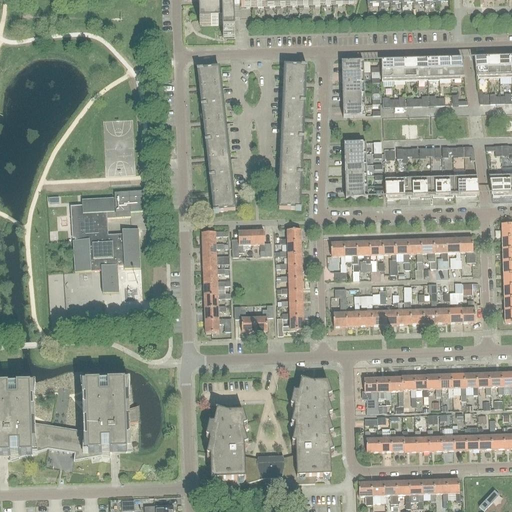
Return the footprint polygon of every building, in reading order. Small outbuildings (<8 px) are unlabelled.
[(186,0),(187,3),(199,3),(199,6),(199,7),(199,11),(199,15),(199,19),(199,23),(200,27),(207,27),(215,27),(222,26),(222,28),(222,33),(222,39),(227,38),(235,38),(235,33),(234,27),(234,22),(234,16),(234,11),(234,6),(239,6),(241,6),(241,9),(241,11),(243,11),(248,11),(253,10),(253,12),(257,12),(257,10),(264,10),(264,11),(269,11),(269,10),(276,10),(276,11),(281,11),(281,10),(287,9),(287,11),(292,10),(292,9),(299,9),(299,10),(303,10),(303,9),(310,9),(310,10),(315,10),(315,9),(321,8),(321,10),(326,9),(326,8),(333,8),(333,9),(338,9),(338,8),(355,7),(356,7),(356,3),(356,0),(186,0)] [(366,0),(367,5),(367,8),(372,8),(372,5),(379,5),(379,8),(378,0),(366,0)] [(511,79),(510,58),(499,59),(499,80),(511,79)] [(474,60),(476,78),(477,78),(478,80),(488,80),(487,59),(474,60)] [(488,80),(499,80),(499,59),(487,59),(488,80)] [(439,82),(450,81),(450,60),(438,61),(439,82)] [(464,78),(461,60),(450,60),(450,81),(461,81),(461,78),(464,78)] [(416,82),(416,61),(404,62),(405,83),(416,82)] [(416,82),(428,82),(427,61),(416,61),(416,82)] [(439,82),(438,61),(427,61),(428,82),(439,82)] [(393,83),(393,62),(381,62),(381,83),(393,83)] [(393,83),(405,83),(404,62),(393,62),(393,83)] [(341,74),(341,75),(364,74),(363,63),(341,64),(341,69),(342,69),(342,74),(341,74)] [(306,68),(284,67),(283,103),(290,103),(297,104),(304,104),(306,68)] [(216,106),(223,105),(219,69),(197,72),(199,92),(201,107),(208,107),(216,106)] [(342,81),(342,86),(364,85),(364,74),(341,75),(342,76),(342,81)] [(342,96),(364,96),(364,85),(342,86),(342,91),(343,91),(343,96),(342,96)] [(342,102),(342,107),(365,107),(364,96),(342,96),(342,97),(343,97),(343,102),(342,102)] [(290,103),(283,103),(281,139),(289,139),(296,140),(303,140),(304,104),(297,104),(290,103)] [(220,141),(227,141),(223,105),(216,106),(208,107),(201,107),(205,143),(212,142),(220,141)] [(343,119),(365,118),(365,107),(342,107),(343,112),(344,117),(343,117),(343,119)] [(289,139),(281,139),(280,175),(287,175),(294,175),(301,176),(303,140),(296,140),(289,139)] [(224,177),(231,176),(227,141),(220,141),(212,142),(205,143),(207,163),(209,179),(216,178),(224,177)] [(366,156),(366,145),(344,145),(344,147),(345,147),(345,152),(344,152),(344,157),(366,156)] [(407,159),(407,151),(402,151),(396,152),(397,162),(403,161),(402,159),(407,159)] [(344,168),(366,167),(366,156),(344,157),(344,162),(345,162),(345,167),(344,167),(344,168)] [(345,178),(367,178),(366,167),(344,168),(344,169),(345,169),(345,173),(344,173),(345,178)] [(278,211),(300,212),(301,176),(294,175),(287,175),(280,175),(278,211)] [(209,179),(213,214),(235,212),(231,176),(224,177),(216,178),(209,179)] [(503,198),(502,177),(489,178),(491,196),(493,196),(493,199),(503,198)] [(511,177),(502,177),(503,198),(511,197),(511,177)] [(345,189),(367,188),(367,178),(345,178),(345,183),(346,183),(346,188),(345,188),(345,189)] [(466,199),(465,178),(453,179),(454,197),(455,197),(455,200),(466,199)] [(477,178),(465,178),(466,199),(476,199),(476,196),(479,196),(477,178)] [(431,179),(419,180),(420,201),(430,200),(430,198),(431,198),(431,179)] [(443,200),(442,179),(431,179),(431,198),(432,198),(433,200),(443,200)] [(453,179),(442,179),(443,200),(453,200),(453,197),(454,197),(453,179)] [(396,180),(385,181),(385,199),(387,199),(387,202),(397,201),(396,180)] [(408,180),(396,180),(397,201),(407,201),(407,199),(409,198),(408,180)] [(420,201),(419,180),(408,180),(409,198),(410,198),(410,201),(420,201)] [(345,200),(367,200),(367,188),(345,189),(345,190),(346,190),(346,195),(345,195),(345,200)] [(82,207),(71,207),(72,240),(75,239),(75,243),(73,243),(73,246),(75,274),(78,274),(91,273),(101,273),(103,296),(119,295),(119,284),(119,283),(118,268),(124,268),(124,271),(127,271),(131,271),(134,271),(141,270),(138,231),(122,232),(122,236),(119,236),(108,237),(107,226),(107,224),(107,220),(131,219),(130,214),(145,213),(144,207),(143,192),(114,194),(115,200),(113,200),(82,202),(82,207)] [(511,226),(501,227),(502,239),(511,238),(511,226)] [(287,246),(301,245),(300,232),(287,232),(287,241),(279,241),(279,247),(287,246)] [(271,246),(270,246),(264,246),(264,233),(251,234),(251,247),(260,247),(260,254),(260,259),(271,258),(271,246)] [(202,235),(202,248),(216,247),(215,246),(215,239),(228,238),(228,234),(211,234),(211,235),(202,235)] [(243,247),(251,247),(251,234),(238,234),(238,247),(232,247),(232,259),(238,259),(238,255),(243,255),(243,247)] [(511,238),(502,239),(502,251),(511,251),(511,238)] [(472,240),(459,241),(460,254),(466,254),(466,265),(475,265),(475,253),(473,253),(472,240)] [(446,241),(433,242),(434,255),(440,255),(440,261),(437,261),(437,271),(449,271),(449,262),(447,263),(447,255),(446,241)] [(459,241),(446,241),(447,255),(456,255),(456,260),(449,260),(450,271),(462,270),(461,262),(460,262),(460,254),(459,241)] [(421,242),(408,243),(409,256),(417,256),(417,264),(417,272),(415,272),(415,281),(423,281),(423,272),(422,264),(421,264),(421,256),(421,242)] [(433,242),(421,242),(421,256),(427,256),(428,263),(430,263),(430,272),(436,271),(436,263),(434,263),(434,255),(433,242)] [(395,243),(382,244),(383,257),(392,257),(392,262),(389,262),(390,277),(398,277),(397,262),(396,262),(396,257),(395,243)] [(408,243),(395,243),(396,257),(403,256),(403,265),(404,265),(404,272),(411,272),(410,264),(409,264),(409,256),(408,243)] [(357,244),(344,245),(344,258),(345,258),(351,258),(352,266),(353,266),(353,274),(359,274),(359,266),(358,266),(357,258),(357,244)] [(370,244),(357,244),(357,258),(364,258),(364,263),(360,263),(360,274),(371,273),(371,266),(370,266),(370,263),(370,258),(370,244)] [(382,244),(370,244),(370,258),(377,257),(377,261),(383,261),(383,257),(382,244)] [(277,254),(277,258),(280,258),(280,259),(288,259),(288,258),(301,258),(301,245),(287,246),(287,253),(277,254)] [(331,259),(341,259),(341,266),(340,266),(340,274),(334,274),(335,281),(346,281),(346,274),(346,266),(345,266),(345,258),(344,258),(344,245),(331,245),(331,259)] [(202,248),(203,260),(216,260),(216,259),(216,251),(229,251),(228,246),(215,246),(216,247),(202,248)] [(511,251),(502,251),(503,264),(511,263),(511,251)] [(280,272),(288,271),(288,270),(302,270),(301,258),(288,258),(288,259),(288,266),(275,266),(276,271),(280,271),(280,272)] [(203,260),(203,273),(216,272),(216,271),(216,264),(224,263),(224,265),(228,265),(228,259),(224,259),(216,259),(216,260),(203,260)] [(511,263),(503,264),(503,276),(511,275),(511,263)] [(288,270),(288,271),(288,278),(280,279),(276,279),(276,284),(280,284),(281,284),(288,284),(288,283),(302,283),(302,270),(288,270)] [(203,273),(204,285),(217,285),(217,284),(217,276),(224,276),(224,278),(228,277),(228,271),(224,271),(216,271),(216,272),(203,273)] [(511,275),(503,276),(503,288),(511,288),(511,275)] [(204,285),(204,298),(217,297),(217,296),(217,289),(229,288),(229,283),(217,284),(217,285),(204,285)] [(281,296),(289,296),(289,295),(302,295),(302,283),(288,283),(288,284),(289,291),(277,291),(277,296),(281,296)] [(431,312),(423,312),(424,326),(437,326),(436,312),(436,304),(437,304),(437,286),(428,287),(428,297),(431,297),(431,304),(431,312)] [(511,288),(503,288),(504,301),(511,300),(511,288)] [(404,313),(398,313),(399,327),(411,326),(411,313),(410,305),(412,305),(411,289),(404,290),(404,305),(404,313)] [(334,329),(347,329),(346,315),(346,307),(347,307),(347,299),(346,299),(346,292),(334,292),(335,300),(340,300),(340,315),(333,316),(334,329)] [(289,295),(289,296),(289,303),(277,304),(278,309),(281,309),(289,309),(289,308),(303,308),(302,295),(289,295)] [(457,303),(462,303),(462,295),(450,296),(451,306),(457,306),(457,303)] [(218,310),(218,309),(218,301),(230,301),(230,296),(217,296),(217,297),(204,298),(204,310),(218,310)] [(394,313),(384,314),(385,327),(399,327),(398,313),(398,306),(399,306),(398,297),(392,297),(393,306),(394,313)] [(367,309),(367,314),(359,315),(360,328),(373,328),(372,314),(372,298),(359,299),(359,307),(360,307),(361,307),(361,309),(367,309)] [(355,315),(346,315),(347,329),(360,328),(359,315),(359,307),(359,299),(354,299),(354,307),(355,315)] [(468,311),(461,311),(462,325),(475,324),(475,311),(475,309),(474,305),(474,303),(468,303),(468,311)] [(204,310),(205,323),(218,322),(218,321),(218,314),(226,313),(226,308),(218,309),(218,310),(204,310)] [(241,309),(234,309),(234,322),(241,322),(242,334),(254,334),(254,320),(246,321),(245,308),(241,308),(241,309)] [(262,320),(254,320),(254,334),(267,333),(267,320),(274,320),(273,308),(266,308),(267,312),(262,312),(262,320)] [(282,322),(290,321),(290,320),(303,320),(303,308),(289,308),(289,309),(289,316),(282,316),(282,322)] [(449,325),(462,325),(461,311),(449,312),(449,325)] [(424,326),(423,312),(411,313),(411,326),(424,326)] [(437,326),(449,325),(449,312),(436,312),(437,326)] [(385,327),(384,314),(372,314),(373,328),(385,327)] [(290,320),(290,321),(290,329),(282,329),(282,333),(294,333),(303,332),(303,320),(290,320)] [(225,321),(218,321),(218,322),(205,323),(205,336),(219,335),(219,326),(224,326),(224,334),(231,334),(231,321),(225,321)] [(511,374),(501,375),(502,389),(503,389),(510,389),(510,396),(511,396),(511,374)] [(501,375),(489,376),(489,389),(490,389),(498,389),(498,397),(503,397),(503,389),(502,389),(501,375)] [(476,376),(464,377),(464,390),(465,390),(473,390),(473,398),(478,397),(478,390),(477,390),(476,376)] [(489,389),(489,376),(476,376),(477,390),(478,390),(485,389),(486,397),(491,397),(490,389),(489,389)] [(439,377),(427,378),(427,391),(428,391),(435,391),(436,399),(441,399),(440,391),(439,377)] [(452,377),(439,377),(440,391),(448,391),(448,398),(453,398),(453,390),(452,391),(452,377)] [(464,377),(452,377),(452,391),(453,390),(460,390),(461,404),(466,404),(465,390),(464,390),(464,377)] [(414,378),(402,379),(403,392),(411,392),(411,408),(416,408),(415,400),(416,400),(416,392),(415,392),(414,378)] [(427,378),(414,378),(415,392),(416,392),(423,391),(423,407),(428,407),(428,391),(427,391),(427,378)] [(401,380),(389,380),(390,394),(391,394),(398,393),(398,408),(403,408),(403,401),(403,392),(402,379),(401,379),(401,380)] [(390,394),(389,380),(377,381),(377,394),(378,394),(385,394),(386,407),(391,407),(391,402),(391,394),(390,394)] [(206,436),(206,439),(209,439),(209,444),(208,449),(206,457),(210,458),(210,463),(210,466),(211,482),(212,482),(220,482),(222,482),(231,482),(233,481),(234,481),(245,481),(245,482),(246,484),(246,485),(251,484),(258,482),(264,480),(267,479),(270,479),(275,479),(285,481),(284,487),(300,486),(314,486),(315,485),(315,484),(316,478),(330,478),(331,478),(331,458),(330,453),(334,452),(333,451),(333,450),(330,440),(330,439),(330,435),(333,434),(333,432),(332,431),(329,421),(329,416),(332,415),(332,414),(332,412),(328,402),(328,398),(332,396),(331,394),(330,393),(327,383),(325,384),(313,384),(311,384),(300,381),(300,382),(301,382),(300,385),(298,393),(296,393),(294,393),(294,392),(291,404),(290,407),(294,407),(294,412),(292,423),(291,425),(295,426),(295,431),(292,441),(292,444),(295,445),(295,449),(295,453),(296,457),(296,460),(289,462),(285,463),(283,460),(282,458),(276,459),(270,459),(264,459),(258,459),(258,461),(257,462),(256,466),(251,464),(245,462),(245,459),(245,455),(244,451),(244,448),(244,447),(248,445),(244,433),(244,431),(244,428),(247,427),(243,413),(242,413),(241,414),(232,414),(230,414),(228,415),(226,414),(221,413),(216,412),(216,413),(214,425),(211,425),(209,425),(210,424),(209,424),(207,432),(206,436)] [(377,394),(377,381),(364,381),(364,395),(371,394),(371,402),(366,402),(366,417),(379,416),(378,408),(378,402),(378,394),(377,394)] [(0,458),(10,458),(10,462),(26,457),(32,457),(32,458),(38,458),(37,454),(48,450),(49,451),(75,455),(73,462),(91,459),(101,458),(110,459),(110,455),(119,454),(127,454),(127,455),(132,455),(132,454),(131,442),(130,439),(130,426),(138,424),(139,423),(139,407),(136,408),(129,410),(129,398),(130,383),(125,383),(125,384),(86,385),(86,384),(80,384),(81,391),(82,394),(82,400),(82,402),(83,405),(83,408),(83,411),(83,433),(64,430),(52,428),(42,427),(35,426),(35,420),(35,417),(34,401),(35,398),(35,395),(35,389),(35,386),(30,386),(30,387),(17,387),(0,387),(0,458)] [(386,408),(378,408),(379,416),(386,416),(386,408)] [(428,417),(428,427),(437,426),(437,417),(428,417)] [(503,437),(502,437),(495,438),(494,423),(489,423),(490,438),(491,451),(503,451),(503,437)] [(490,438),(482,438),(482,430),(477,431),(477,438),(478,438),(478,452),(491,451),(490,438)] [(511,437),(507,437),(507,430),(502,430),(502,437),(503,437),(503,451),(511,450),(511,437)] [(465,439),(457,439),(457,431),(452,431),(452,439),(453,439),(453,453),(466,452),(465,439)] [(465,439),(466,452),(478,452),(478,438),(477,438),(477,431),(464,431),(465,439)] [(378,441),(377,441),(370,441),(370,433),(369,432),(365,432),(365,443),(366,443),(366,455),(379,454),(378,441)] [(378,441),(379,454),(391,454),(391,440),(390,440),(389,433),(389,432),(382,432),(382,433),(377,433),(377,441),(378,441)] [(403,440),(402,440),(395,440),(395,432),(389,433),(390,440),(391,440),(391,454),(403,453),(403,440)] [(441,440),(440,440),(432,440),(432,432),(427,432),(427,440),(428,440),(429,454),(441,453),(441,440)] [(453,439),(452,439),(445,439),(445,432),(439,432),(440,440),(441,440),(441,453),(453,453),(453,439)] [(416,440),(415,440),(408,441),(407,433),(402,433),(402,440),(403,440),(403,453),(404,453),(404,454),(416,454),(416,440)] [(428,440),(427,440),(420,440),(420,433),(415,433),(415,440),(416,440),(416,454),(429,454),(428,440)] [(434,496),(435,496),(442,496),(443,509),(447,509),(447,503),(448,503),(448,496),(446,496),(446,482),(434,483),(434,496)] [(459,482),(446,482),(446,496),(448,496),(455,495),(455,503),(460,503),(460,492),(459,492),(459,482)] [(396,497),(398,497),(405,497),(405,505),(410,505),(410,497),(409,497),(408,483),(396,484),(396,497)] [(421,483),(408,483),(409,497),(410,497),(418,497),(418,511),(423,511),(423,496),(421,496),(421,483)] [(434,483),(421,483),(421,496),(423,496),(430,496),(430,504),(435,504),(435,496),(434,496),(434,483)] [(383,484),(371,485),(372,498),(373,498),(380,498),(381,505),(385,505),(385,498),(384,498),(383,484)] [(396,484),(383,484),(384,498),(385,498),(392,497),(393,506),(398,506),(398,497),(396,497),(396,484)] [(372,498),(371,485),(358,485),(359,499),(366,498),(366,507),(373,507),(373,498),(372,498)] [(474,508),(477,511),(480,511),(495,498),(490,493),(474,508)] [(134,511),(134,503),(121,503),(121,511),(134,511)]
